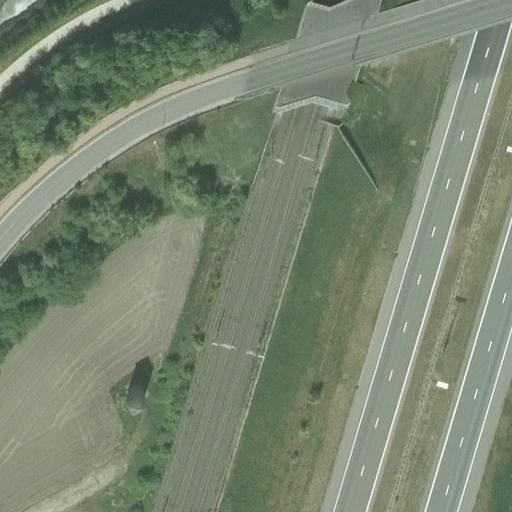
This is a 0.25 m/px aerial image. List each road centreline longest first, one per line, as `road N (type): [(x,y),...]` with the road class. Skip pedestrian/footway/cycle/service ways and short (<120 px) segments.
road 1 (tertiary): [(511,1),(200,96),(140,122),(50,187),(0,236)]
road 2 (motorway): [(508,0),(355,511)]
road 3 (motorway): [(439,511),(511,265)]
road 4 (unclassified): [(0,91),(30,53),(130,0)]
